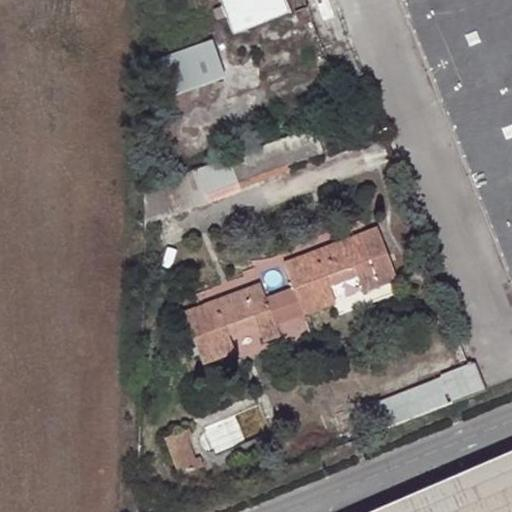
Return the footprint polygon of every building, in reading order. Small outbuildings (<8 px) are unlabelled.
[(219,0),(223,10),(226,21),(233,38),(294,15),(288,0),(219,0)] [(511,0),(397,0),(511,300),(511,0)] [(226,21),(223,10),(214,13),(217,24),(226,21)] [(217,39),(155,61),(154,101),(229,74),(217,39)] [(344,112),(228,159),(237,183),(354,137),(344,112)] [(237,183),(228,159),(175,178),(177,213),(239,189),(237,183)] [(369,274),(376,289),(398,280),(378,229),(284,265),(293,290),(266,300),(261,288),(184,318),(193,338),(202,359),(205,368),(234,357),(230,342),(258,332),(276,324),(279,328),(332,306),(328,290),(355,280),(369,274)] [(362,294),(376,289),(369,274),(355,280),(362,294)] [(276,324),(258,332),(263,346),(283,339),(279,328),(276,324)] [(202,359),(193,338),(185,341),(194,362),(202,359)] [(472,361),(366,404),(377,430),(482,388),(472,361)] [(191,433),(164,444),(180,482),(206,471),(202,461),(196,464),(189,445),(194,442),(191,433)] [(511,511),(511,441),(354,511),(511,511)]
